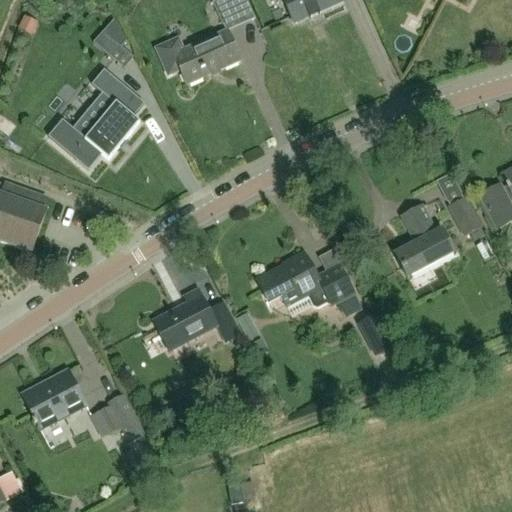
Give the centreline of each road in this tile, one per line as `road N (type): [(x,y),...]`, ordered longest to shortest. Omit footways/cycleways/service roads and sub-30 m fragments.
road 1 (tertiary): [(0,345),(220,205),(311,158),(511,85)]
road 2 (track): [(511,346),(187,471),(111,511)]
